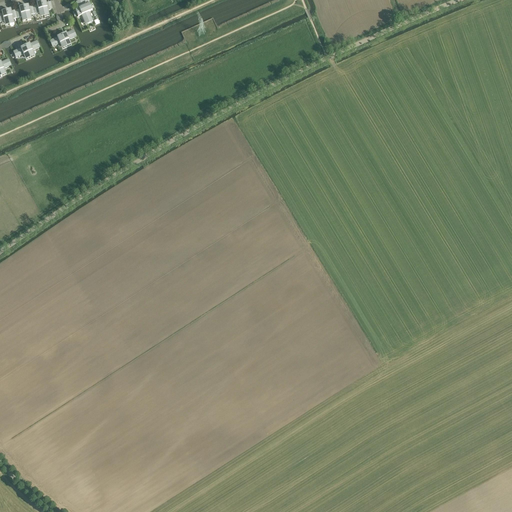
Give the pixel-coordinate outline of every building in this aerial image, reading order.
[(77,10),(75,11),(78,17),(82,15),(85,22),(92,19),(89,12),(92,11),(89,1),(85,3),(86,4),(83,5),(78,7),(76,8),(77,10)] [(53,10),(51,2),(46,3),(46,2),(41,3),(44,13),(48,12),(48,11),(53,10)] [(37,5),(33,6),(35,14),(39,13),(39,15),(44,13),(41,3),(37,4),(37,5)] [(35,14),(33,6),(29,7),(28,6),(24,7),(26,18),(31,17),(31,15),(35,14)] [(20,10),(15,11),(17,18),(22,17),(22,19),(26,18),(24,7),(19,8),(20,10)] [(11,12),(11,10),(6,11),(9,22),(13,21),(13,20),(17,18),(15,11),(11,12)] [(2,14),(0,14),(0,22),(4,22),(4,23),(9,22),(6,11),(2,13),(2,14)] [(66,34),(66,33),(61,35),(66,45),(70,43),(69,40),(74,38),(71,32),(66,34)] [(52,40),(55,46),(60,44),(61,47),(66,45),(61,35),(57,37),(57,38),(52,40)] [(37,49),(35,43),(30,45),(29,44),(25,46),(29,56),(34,54),(33,51),(37,49)] [(25,58),(29,56),(25,46),(20,48),(21,49),(16,51),(19,57),(24,55),(25,58)] [(9,67),(6,61),(1,63),(1,62),(0,62),(0,72),(1,74),(5,72),(4,69),(9,67)]
